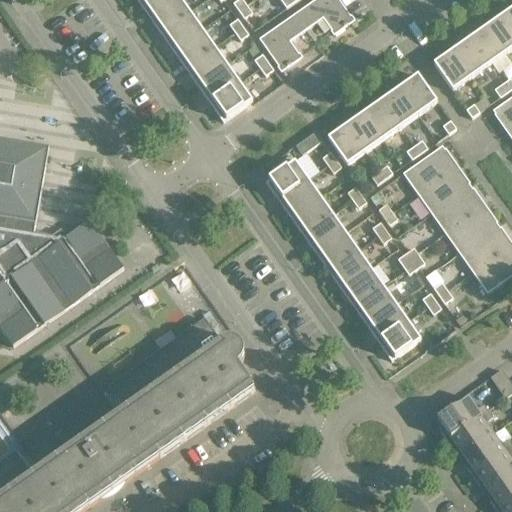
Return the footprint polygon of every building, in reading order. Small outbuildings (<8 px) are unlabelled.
[(172,0),(135,0),(144,13),(147,11),(151,16),(172,0)] [(190,15),(178,0),(172,0),(151,16),(154,21),(151,23),(160,36),(190,15)] [(278,0),(286,12),(302,0),(278,0)] [(336,0),(319,0),(295,17),(306,33),(323,21),(334,37),(347,27),(345,24),(351,20),(336,0)] [(241,1),(233,7),(239,14),(247,9),(241,1)] [(253,17),(247,9),(239,14),(244,22),(253,17)] [(202,33),(190,15),(160,36),(164,34),(167,39),(164,41),(173,54),(202,33)] [(511,52),(511,26),(505,16),(487,29),(507,56),(511,52)] [(306,33),(295,17),(259,42),(279,71),(285,67),(287,70),(301,60),(290,45),(306,33)] [(243,30),(238,22),(229,28),(235,36),(243,30)] [(507,56),(487,29),(470,41),(489,69),(507,56)] [(249,38),(243,30),(235,36),(241,44),(249,38)] [(215,51),(202,33),(173,54),(181,66),(185,64),(188,69),(215,51)] [(489,69),(470,41),(452,54),(471,81),(489,69)] [(227,68),(215,51),(188,69),(192,74),(189,76),(197,89),(227,68)] [(471,81),(452,54),(434,67),(453,94),(471,81)] [(268,66),(263,58),(254,64),(260,71),(268,66)] [(274,73),(268,66),(260,71),(265,79),(274,73)] [(239,86),(227,68),(197,89),(206,102),(210,99),(213,104),(239,86)] [(437,105),(418,78),(399,91),(418,118),(437,105)] [(511,84),(510,82),(502,88),(508,96),(511,92),(511,84)] [(253,104),(239,86),(213,104),(217,109),(214,112),(223,125),(253,104)] [(508,96),(502,88),(494,93),(500,101),(508,96)] [(418,118),(399,91),(382,103),(401,131),(418,118)] [(511,130),(511,100),(493,114),(503,128),(506,126),(510,132),(511,130)] [(401,131),(382,103),(364,116),(383,143),(401,131)] [(466,113),(472,121),(479,116),(474,108),(466,113)] [(383,143),(364,116),(346,128),(365,156),(383,143)] [(443,130),(448,138),(456,132),(451,124),(443,130)] [(365,156),(346,128),(328,141),(347,169),(365,156)] [(316,135),(295,149),(302,159),(323,144),(316,135)] [(0,183),(49,149),(0,140),(0,183)] [(422,144),(414,150),(420,158),(428,152),(422,144)] [(35,226),(49,149),(0,183),(0,331),(13,350),(124,272),(90,224),(66,240),(61,233),(53,238),(34,235),(35,226)] [(452,164),(442,150),(403,177),(417,198),(453,172),(449,166),(452,164)] [(420,158),(414,150),(406,155),(412,163),(420,158)] [(336,163),(331,155),(322,161),(328,169),(336,163)] [(342,171),(336,163),(328,169),(333,177),(342,171)] [(308,183),(295,165),(265,185),(275,199),(278,196),(282,202),(308,183)] [(387,169),(379,174),(385,183),(393,177),(387,169)] [(458,179),(453,172),(417,198),(431,217),(470,190),(461,176),(458,179)] [(385,183),(379,174),(371,180),(377,188),(385,183)] [(320,201),(308,183),(282,202),(285,207),(282,209),(291,222),(320,201)] [(480,203),(470,190),(431,217),(445,237),(481,211),(477,205),(480,203)] [(361,199),(355,191),(347,196),(353,204),(361,199)] [(366,206),(361,199),(353,204),(358,212),(366,206)] [(333,218),(320,201),(291,222),(300,234),(303,232),(307,237),(333,218)] [(386,208),(378,213),(384,221),(392,215),(386,208)] [(485,218),(481,211),(445,237),(459,256),(498,229),(489,215),(485,218)] [(397,223),(392,215),(384,221),(389,229),(397,223)] [(345,236),(333,218),(307,237),(310,242),(307,244),(316,257),(345,236)] [(386,234),(380,226),(372,232),(378,240),(386,234)] [(507,242),(498,229),(459,256),(473,276),(509,251),(504,245),(507,242)] [(391,242),(386,234),(378,240),(383,247),(391,242)] [(358,254),(345,236),(316,257),(325,269),(328,267),(331,272),(358,254)] [(511,255),(509,251),(473,276),(487,297),(511,279),(511,255)] [(414,252),(408,255),(406,257),(411,265),(419,259),(414,252)] [(370,272),(358,254),(331,272),(335,277),(332,280),(341,292),(370,272)] [(411,265),(406,257),(398,263),(403,271),(411,265)] [(425,267),(419,259),(411,265),(417,273),(425,267)] [(417,273),(411,265),(403,271),(409,279),(417,273)] [(383,289),(370,272),(341,292),(350,305),(353,303),(357,308),(383,289)] [(442,286),(434,292),(439,300),(447,294),(442,286)] [(395,307),(383,289),(357,308),(360,313),(357,315),(366,328),(395,307)] [(453,302),(447,294),(439,300),(445,307),(453,302)] [(436,305),(430,297),(422,303),(428,311),(436,305)] [(441,313),(436,305),(428,311),(433,318),(441,313)] [(408,325),(395,307),(366,328),(375,340),(378,338),(381,343),(408,325)] [(237,345),(235,344),(232,343),(226,343),(221,345),(204,321),(158,354),(108,389),(125,413),(32,479),(15,455),(0,465),(0,511),(85,511),(254,393),(238,369),(242,365),(244,360),(244,354),(242,350),(241,349),(237,345)] [(421,343),(408,325),(381,343),(385,348),(382,351),(391,364),(421,343)] [(511,397),(511,387),(502,373),(490,381),(505,402),(511,397)] [(468,400),(437,422),(443,431),(440,433),(447,443),(488,414),(483,408),(477,412),(468,400)] [(492,421),(488,414),(447,443),(454,453),(457,451),(463,458),(494,437),(486,426),(492,421)] [(502,448),(494,437),(463,458),(468,466),(465,469),(472,478),(511,450),(511,448),(508,443),(502,448)] [(511,459),(511,450),(472,478),(479,488),(482,486),(487,494),(511,476),(511,462),(511,461),(511,459)] [(511,476),(487,494),(493,502),(490,504),(495,511),(498,511),(511,502),(511,476)] [(511,511),(511,502),(498,511),(511,511)]
